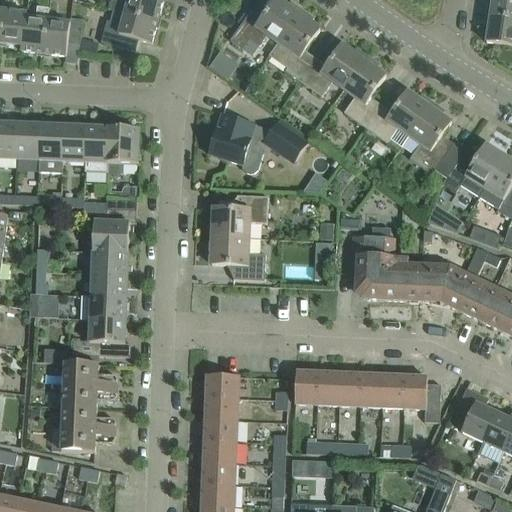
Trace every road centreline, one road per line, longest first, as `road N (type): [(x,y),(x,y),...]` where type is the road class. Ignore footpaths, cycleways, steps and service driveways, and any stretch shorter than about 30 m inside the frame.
road 1 (residential): [(511,383),(433,347),(164,334)]
road 2 (residential): [(164,334),(175,101)]
road 3 (residential): [(153,511),(164,334)]
road 4 (residential): [(175,101),(0,91)]
